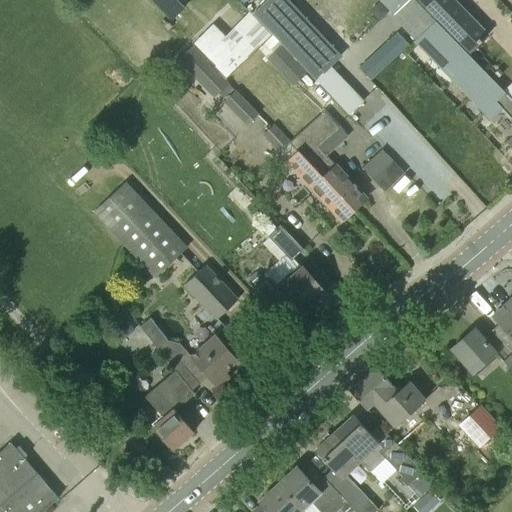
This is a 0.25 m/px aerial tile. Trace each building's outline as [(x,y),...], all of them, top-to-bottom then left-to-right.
[(154,0),(174,20),(188,7),(182,0),(154,0)] [(341,55),(287,0),(264,0),(253,11),(317,78),(330,66),(341,55)] [(379,0),(393,14),(407,0),(379,0)] [(407,0),(393,14),(392,16),(391,16),(414,40),(433,21),(413,0),(407,0)] [(413,0),(433,21),(467,56),(490,33),(456,0),(413,0)] [(247,59),(273,35),(251,13),(225,38),(212,25),(194,45),(227,79),(247,59)] [(433,21),(414,40),(469,98),(489,79),(467,56),(433,21)] [(404,47),(395,38),(369,62),(378,71),(404,47)] [(224,98),(234,89),(193,46),(178,60),(214,98),(219,93),(224,98)] [(364,101),(330,66),(317,78),(315,79),(350,115),(364,101)] [(237,88),(225,101),(250,124),(262,111),(237,88)] [(511,102),(504,94),(495,103),(511,121),(511,136),(507,141),(511,146),(511,102)] [(289,143),(353,209),(364,199),(334,167),(335,166),(318,147),(338,128),(323,112),(290,142),(289,143)] [(289,143),(290,142),(275,124),(263,135),(341,220),(353,209),(289,143)] [(373,180),(384,192),(404,172),(393,161),(373,180)] [(155,277),(187,247),(127,182),(94,212),(155,277)] [(268,236),(276,228),(269,220),(261,228),(268,236)] [(292,261),(304,250),(280,225),(276,228),(268,236),(292,261)] [(219,318),(237,301),(204,265),(186,282),(219,318)] [(325,293),(301,266),(275,289),(267,280),(255,290),(287,326),(325,293)] [(249,278),(256,286),(263,279),(257,272),(249,278)] [(500,324),(492,331),(511,352),(511,297),(493,316),(500,324)] [(158,349),(169,341),(152,319),(141,327),(158,349)] [(473,329),(451,349),(473,373),(495,353),(473,329)] [(217,387),(228,378),(223,372),(236,361),(215,336),(191,357),(217,387)] [(86,374),(94,367),(81,353),(74,360),(86,374)] [(511,354),(503,362),(511,372),(511,354)] [(183,366),(176,372),(190,390),(198,384),(183,366)] [(377,368),(350,392),(367,411),(373,405),(393,428),(426,400),(409,381),(397,391),(394,394),(386,385),(389,382),(377,368)] [(181,404),(193,394),(190,390),(176,372),(163,383),(181,404)] [(184,440),(193,433),(172,409),(155,388),(144,397),(162,417),(152,426),(172,450),(175,447),(177,449),(185,442),(184,440)] [(479,406),(457,426),(478,448),(501,427),(480,405),(479,406)] [(352,416),(334,432),(361,462),(361,461),(371,471),(372,471),(385,459),(386,458),(403,477),(410,484),(422,473),(414,464),(378,426),(370,434),(352,416)] [(334,432),(314,450),(332,470),(342,480),(346,476),(361,462),(334,432)] [(15,449),(10,444),(0,452),(0,511),(41,511),(58,498),(24,459),(28,456),(19,446),(15,449)] [(297,467),(278,486),(302,511),(312,503),(319,511),(322,511),(340,495),(337,492),(323,478),(322,476),(313,485),(298,468),(297,467)] [(350,480),(337,492),(340,495),(347,503),(348,504),(353,510),(355,511),(374,511),(378,510),(350,480)] [(278,486),(259,503),(260,504),(267,511),(301,511),(302,511),(278,486)] [(421,498),(413,506),(418,511),(429,511),(432,509),(421,498)] [(347,503),(341,509),(344,511),(350,511),(353,510),(348,504),(347,503)]
